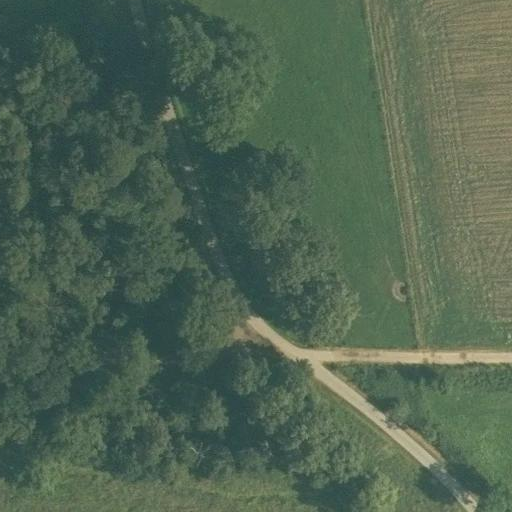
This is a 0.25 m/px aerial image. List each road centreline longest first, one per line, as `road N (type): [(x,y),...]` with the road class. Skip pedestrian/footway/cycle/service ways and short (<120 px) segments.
road 1 (unclassified): [(135,0),(229,287),(248,315),(399,433),(475,511)]
road 2 (track): [(270,333),(216,357),(0,356)]
road 3 (track): [(511,358),(301,357)]
